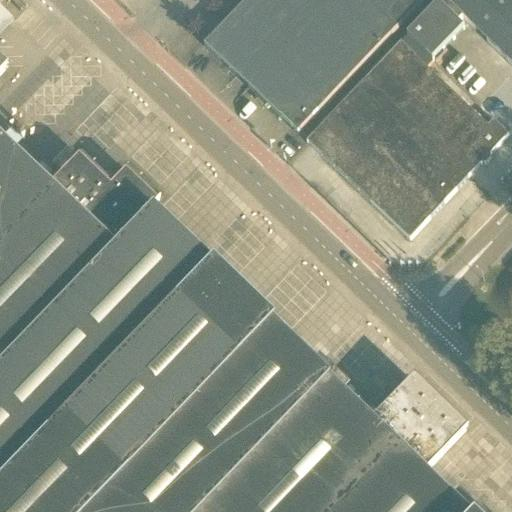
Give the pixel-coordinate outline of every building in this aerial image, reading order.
[(249,0),(205,47),(205,48),(298,136),(426,0),(249,0)] [(511,67),(511,0),(442,0),(406,39),(432,64),(464,31),(458,26),(464,20),(511,67)] [(0,35),(13,21),(0,8),(0,35)] [(402,45),(307,145),(411,243),(482,166),(486,166),(491,161),(491,157),(509,138),(495,124),(490,128),(402,45)] [(0,400),(165,229),(149,213),(158,203),(157,203),(126,172),(110,188),(79,158),(67,170),(64,167),(57,174),(60,178),(48,191),(0,145),(0,77),(5,72),(0,67),(0,400)] [(308,365),(165,229),(0,400),(0,511),(460,511),(423,477),(465,433),(411,381),(369,425),(338,395),(308,365)] [(338,395),(348,384),(318,355),(308,365),(338,395)]
